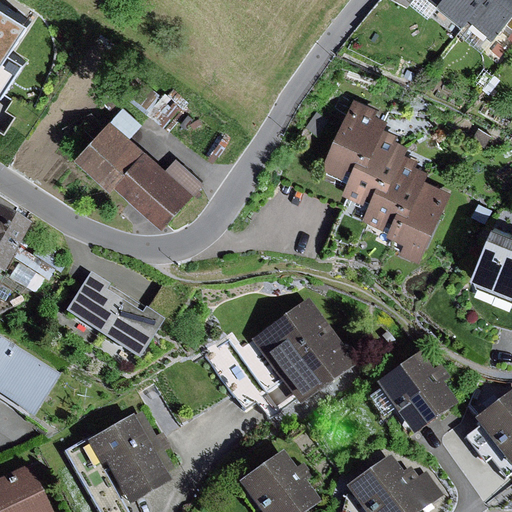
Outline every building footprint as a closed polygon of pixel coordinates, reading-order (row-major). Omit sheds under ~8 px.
[(10,44),(31,11),(14,0),(0,0),(0,76),(6,80),(24,52),(10,44)] [(439,0),(442,2),(440,4),(467,25),(473,18),(485,0),(439,0)] [(511,0),(485,0),(473,18),(498,37),(508,24),(511,18),(511,0)] [(173,90),(170,94),(167,92),(163,96),(147,84),(133,100),(168,132),(174,128),(221,165),(227,155),(234,158),(242,146),(225,131),(227,129),(194,99),(188,104),(173,90)] [(381,108),(358,97),(325,166),(353,179),(363,154),(375,159),(386,134),(393,118),(379,113),(381,108)] [(126,106),(116,117),(134,135),(145,123),(126,106)] [(169,168),(115,117),(80,154),(116,188),(120,183),(167,224),(206,182),(178,157),(169,168)] [(363,154),(353,179),(345,194),(372,205),(384,179),(395,184),(407,158),(413,144),(386,134),(375,159),(363,154)] [(384,179),(372,205),(366,218),(393,230),(405,204),(416,209),(429,180),(433,170),(407,158),(395,184),(384,179)] [(405,204),(393,230),(392,233),(395,234),(392,242),(405,248),(404,253),(423,261),(455,192),(429,180),(416,209),(405,204)] [(32,224),(0,204),(0,269),(5,272),(32,224)] [(511,228),(498,223),(479,270),(483,282),(511,295),(511,228)] [(110,284),(91,273),(66,311),(139,358),(165,319),(146,307),(145,308),(110,286),(110,284)] [(11,291),(0,284),(0,299),(6,303),(11,291)] [(310,299),(252,339),(302,405),(357,364),(310,299)] [(61,374),(2,338),(0,339),(0,395),(34,416),(61,374)] [(422,352),(377,383),(414,436),(459,404),(443,382),(450,377),(439,362),(432,367),(422,352)] [(511,390),(476,418),(511,466),(511,390)] [(134,414),(88,441),(102,464),(106,462),(131,506),(172,480),(167,472),(175,469),(164,450),(171,447),(163,433),(156,436),(141,412),(135,416),(134,414)] [(284,450),(239,481),(261,511),(307,511),(322,502),(306,481),(313,476),(303,463),(297,468),(284,450)] [(392,455),(347,486),(366,511),(421,511),(445,495),(426,471),(419,477),(411,467),(404,472),(392,455)] [(53,511),(29,464),(0,478),(0,511),(53,511)]
